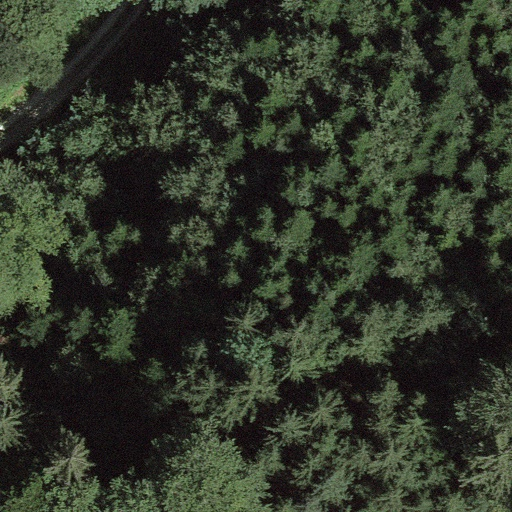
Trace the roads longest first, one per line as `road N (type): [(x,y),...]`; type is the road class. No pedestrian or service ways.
road 1 (track): [(163,511),(260,439),(324,408),(511,368)]
road 2 (track): [(0,120),(73,77),(137,0)]
